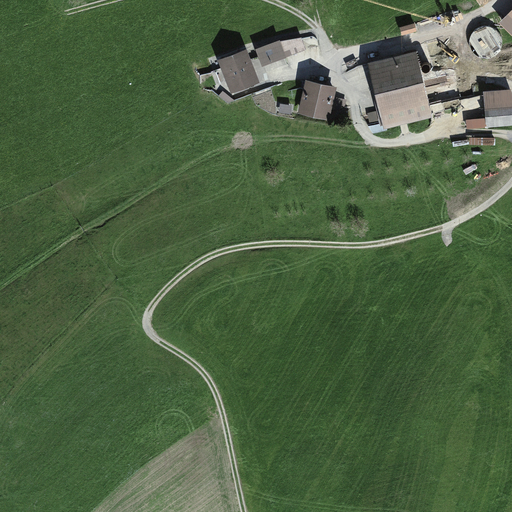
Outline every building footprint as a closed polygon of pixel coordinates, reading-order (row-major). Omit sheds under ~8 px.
[(491,54),(496,54),(501,52),(506,49),(508,44),(509,39),(509,33),(506,29),(502,25),(498,23),(492,22),(487,23),(482,26),(479,30),(477,35),(477,40),(478,45),(481,50),(486,53),(491,54)] [(402,36),(417,32),(414,23),(400,27),(402,36)] [(440,39),(377,51),(391,123),(454,111),(440,39)] [(283,43),(260,54),(267,70),(308,53),(308,41),(283,43)] [(250,52),(221,63),(233,95),(262,84),(250,52)] [(311,82),(305,120),(333,125),(340,87),(311,82)] [(511,86),(489,88),(492,126),(511,124),(511,86)]
